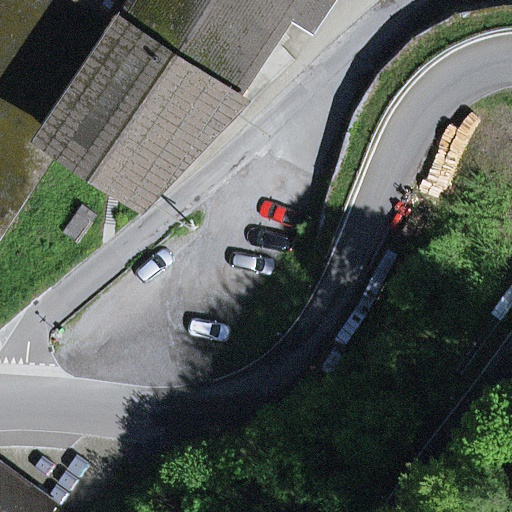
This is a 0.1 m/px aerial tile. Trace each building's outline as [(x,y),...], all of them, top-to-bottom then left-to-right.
[(0,0),(0,231),(59,142),(133,30),(130,28),(88,0),(0,0)] [(148,0),(130,28),(133,30),(59,142),(143,198),(191,165),(296,61),(275,40),(290,18),(301,0),(148,0)] [(88,0),(130,28),(148,0),(88,0)] [(301,0),(290,18),(318,36),(341,0),(301,0)] [(0,511),(54,511),(57,509),(0,467),(0,511)]
